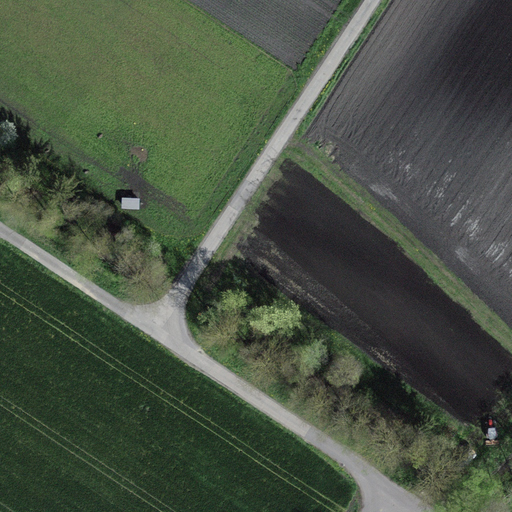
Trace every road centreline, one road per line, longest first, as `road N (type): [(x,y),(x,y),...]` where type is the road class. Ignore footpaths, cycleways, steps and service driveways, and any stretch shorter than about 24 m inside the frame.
road 1 (track): [(407,499),(0,225)]
road 2 (track): [(174,336),(393,0)]
road 3 (track): [(294,151),(511,288)]
road 4 (track): [(511,387),(407,499)]
